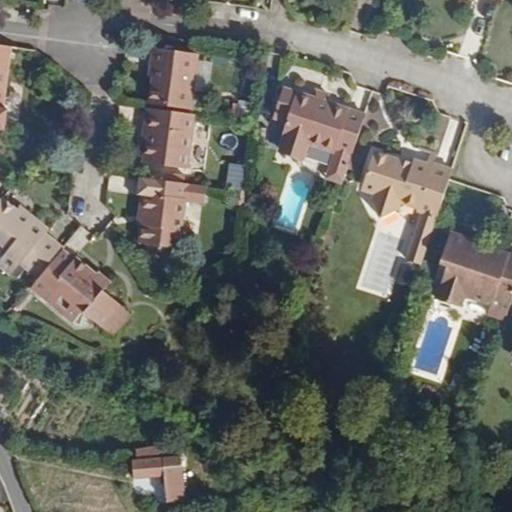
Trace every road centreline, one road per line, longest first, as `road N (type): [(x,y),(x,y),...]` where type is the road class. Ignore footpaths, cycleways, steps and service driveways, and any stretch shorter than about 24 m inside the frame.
road 1 (residential): [(292,44),(489,106)]
road 2 (residential): [(107,30),(95,235)]
road 3 (residential): [(292,44),(107,30)]
